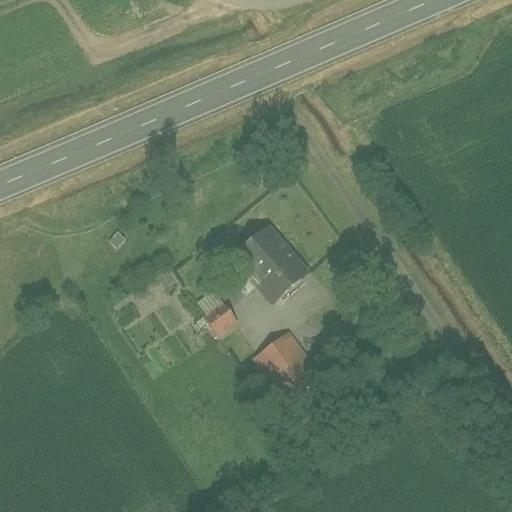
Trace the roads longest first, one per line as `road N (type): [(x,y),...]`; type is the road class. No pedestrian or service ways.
road 1 (primary): [(0,185),(430,0)]
road 2 (residential): [(325,165),(511,435)]
